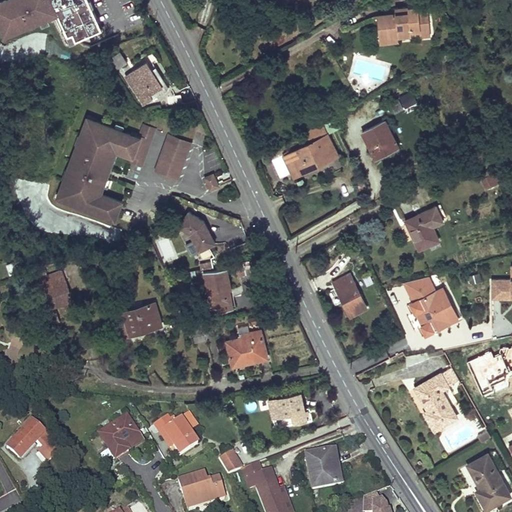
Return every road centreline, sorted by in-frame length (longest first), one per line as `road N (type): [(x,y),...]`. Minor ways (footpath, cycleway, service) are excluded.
road 1 (tertiary): [(160,0),(336,367)]
road 2 (residential): [(336,367),(221,387),(130,385),(63,354),(53,338)]
road 3 (tertiary): [(336,367),(425,511)]
